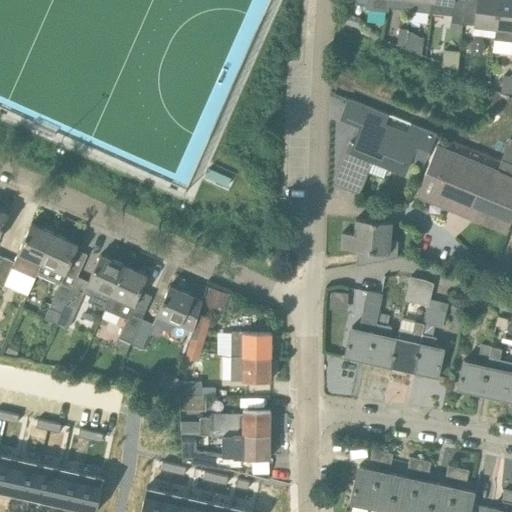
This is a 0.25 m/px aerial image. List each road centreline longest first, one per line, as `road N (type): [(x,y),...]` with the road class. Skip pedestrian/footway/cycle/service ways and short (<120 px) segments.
road 1 (residential): [(306,307),(0,169)]
road 2 (residential): [(316,209),(416,218),(461,256),(511,278)]
road 3 (residential): [(316,209),(325,0)]
road 4 (residential): [(511,441),(306,409)]
